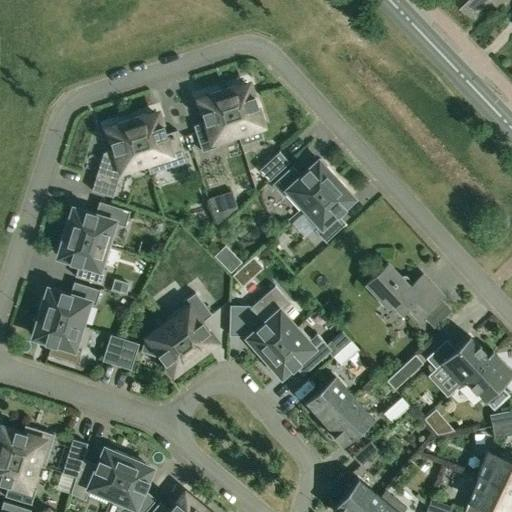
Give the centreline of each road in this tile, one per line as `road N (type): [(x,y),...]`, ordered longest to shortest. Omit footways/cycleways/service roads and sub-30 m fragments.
road 1 (residential): [(0,300),(54,118),(79,96),(240,43),(266,53),(511,315)]
road 2 (residential): [(157,423),(214,383),(239,388),(311,466),(298,511)]
road 3 (primary): [(511,129),(388,0)]
road 4 (residential): [(157,423),(0,370)]
road 5 (residential): [(261,511),(157,423)]
